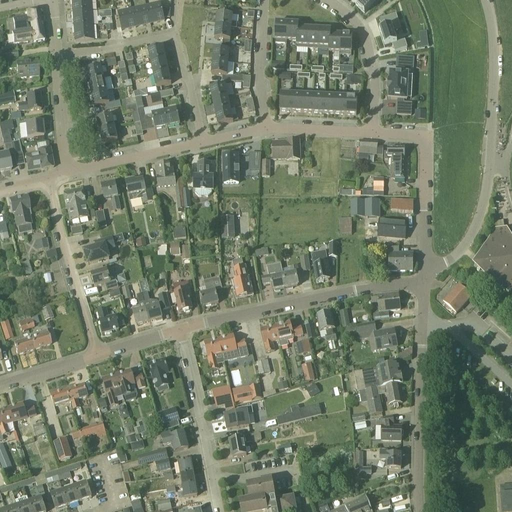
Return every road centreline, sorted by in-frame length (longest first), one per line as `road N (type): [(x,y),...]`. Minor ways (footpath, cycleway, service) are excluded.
road 1 (residential): [(179,328),(425,277)]
road 2 (residential): [(420,511),(423,317)]
road 3 (residential): [(179,328),(218,511)]
road 4 (residential): [(46,179),(96,355)]
road 5 (unclassified): [(490,159),(493,49),(485,0)]
road 6 (residential): [(372,133),(367,38),(321,0)]
road 7 (residential): [(425,277),(423,136)]
road 8 (unclassified): [(425,277),(472,232),(490,159)]
road 9 (residential): [(66,174),(201,143)]
road 10 (residential): [(264,130),(266,0)]
road 11 (residential): [(66,174),(55,49)]
road 12 (residential): [(55,49),(177,37)]
